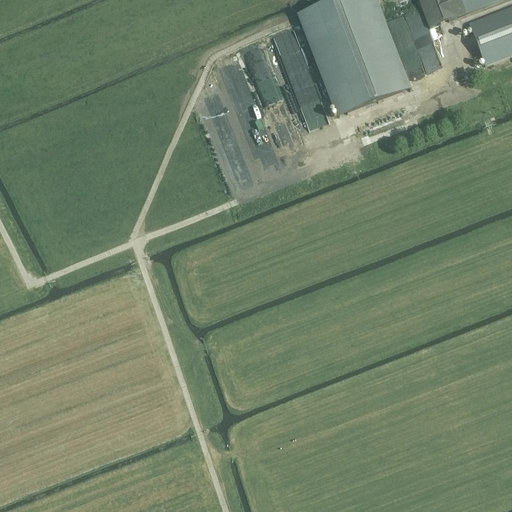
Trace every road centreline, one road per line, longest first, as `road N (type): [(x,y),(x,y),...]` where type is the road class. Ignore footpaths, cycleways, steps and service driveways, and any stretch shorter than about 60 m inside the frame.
road 1 (track): [(295,0),(301,10),(212,57),(135,243),(297,181),(340,126)]
road 2 (track): [(0,224),(30,285),(135,243)]
road 3 (track): [(227,511),(175,361)]
road 4 (track): [(175,361),(135,243)]
